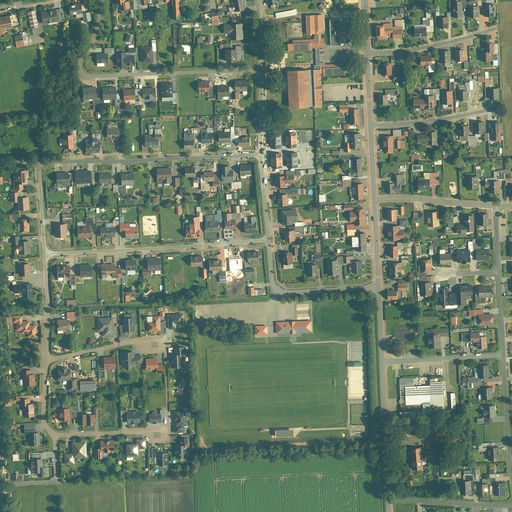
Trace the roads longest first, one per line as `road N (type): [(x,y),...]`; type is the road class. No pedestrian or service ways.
road 1 (residential): [(99,0),(100,17),(79,61),(82,75),(260,70)]
road 2 (residential): [(43,256),(267,240)]
road 3 (residential): [(260,155),(39,163)]
road 4 (residential): [(267,240),(275,292),(376,288)]
road 5 (residential): [(387,496),(379,361)]
road 6 (residential): [(366,52),(415,49),(495,26)]
road 7 (residential): [(369,122),(493,106)]
road 8 (residential): [(387,496),(511,501)]
road 9 (residential): [(372,200),(495,204)]
